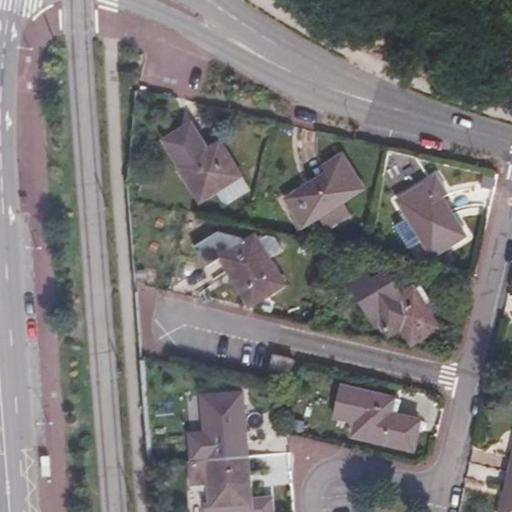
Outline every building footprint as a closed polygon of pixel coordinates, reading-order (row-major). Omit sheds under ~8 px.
[(177,168),(202,208),(221,196),(229,208),(256,191),(225,141),(212,149),(195,122),(164,141),(180,167),(177,168)] [(286,199),(307,232),(326,220),(332,230),(354,216),(347,207),(372,191),(348,152),(322,168),(326,174),(286,199)] [(399,201),(437,261),(474,238),(450,200),(455,196),(441,175),(399,201)] [(245,239),(221,234),(200,247),(213,267),(223,261),(255,311),(292,287),(274,258),(286,251),(275,233),(264,241),(260,234),(247,242),(245,239)] [(384,328),(391,340),(407,331),(415,346),(445,329),(419,285),(408,292),(398,274),(383,282),(375,269),(350,283),(378,332),(384,328)] [(294,376),(298,358),(276,353),(272,371),(294,376)] [(354,438),(420,453),(427,417),(399,411),(402,394),(345,382),(337,418),(358,423),(354,438)] [(189,460),(252,457),(249,388),(206,390),(208,428),(188,429),(189,460)] [(252,457),(189,460),(191,486),(210,485),(211,501),(205,502),(205,511),(279,511),(279,494),(254,495),(252,457)] [(511,511),(511,472),(509,472),(499,511),(511,511)]
